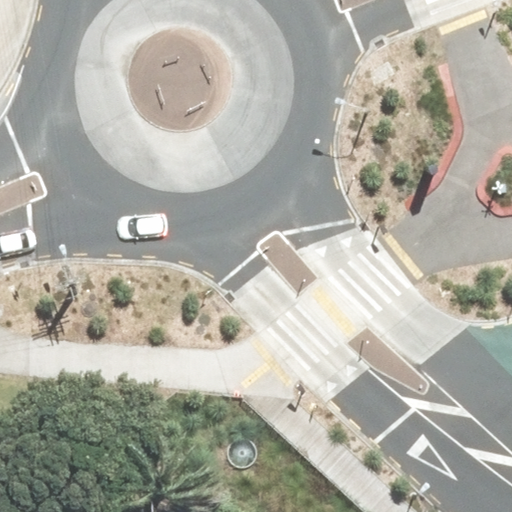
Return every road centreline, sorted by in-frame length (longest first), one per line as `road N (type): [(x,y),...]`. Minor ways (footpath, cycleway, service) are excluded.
road 1 (secondary): [(325,39),(324,113),(289,174),(230,210),(146,210)]
road 2 (secondary): [(146,210),(107,191),(77,162),(49,103)]
road 3 (secondary): [(146,210),(52,219),(0,236)]
